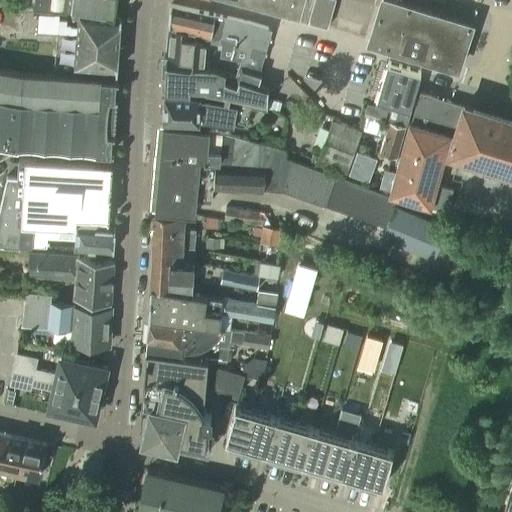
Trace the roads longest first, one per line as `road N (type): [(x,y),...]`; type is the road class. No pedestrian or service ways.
road 1 (residential): [(144,0),(117,447)]
road 2 (residential): [(486,83),(195,0)]
road 3 (residential): [(348,511),(117,447)]
road 4 (residential): [(117,447),(99,435),(0,412)]
